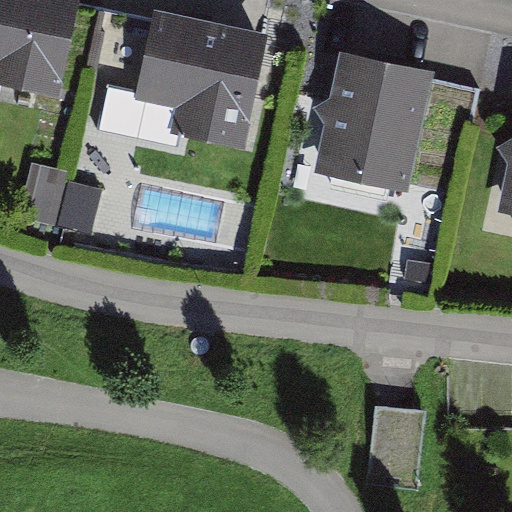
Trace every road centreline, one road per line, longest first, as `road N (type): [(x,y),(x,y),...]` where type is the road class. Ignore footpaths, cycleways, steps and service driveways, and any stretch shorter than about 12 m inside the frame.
road 1 (residential): [(0,266),(92,294),(511,340)]
road 2 (residential): [(340,511),(323,489),(262,448),(0,395)]
